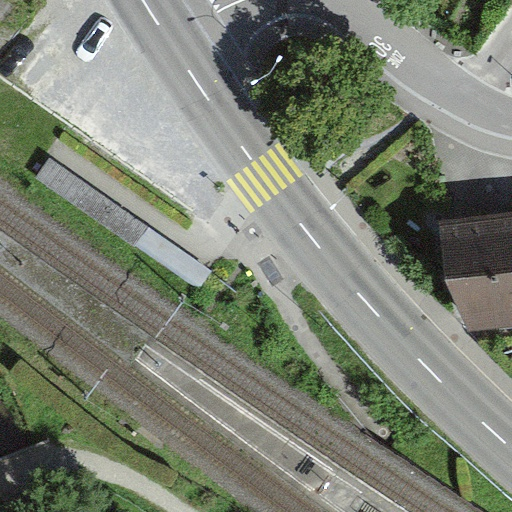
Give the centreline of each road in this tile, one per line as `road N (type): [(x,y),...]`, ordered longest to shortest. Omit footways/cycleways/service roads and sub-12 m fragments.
road 1 (tertiary): [(164,34),(332,260),(511,444)]
road 2 (residential): [(326,0),(403,61),(511,118)]
